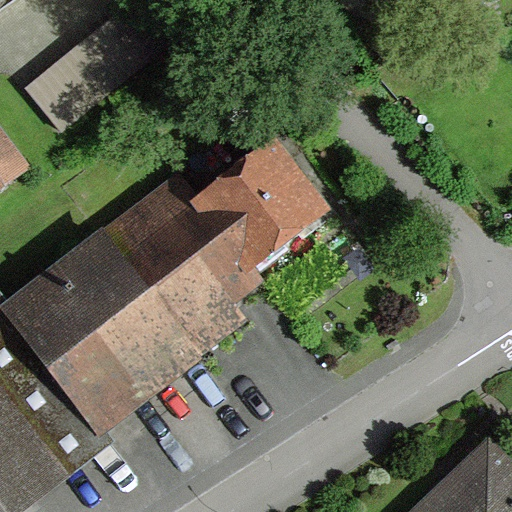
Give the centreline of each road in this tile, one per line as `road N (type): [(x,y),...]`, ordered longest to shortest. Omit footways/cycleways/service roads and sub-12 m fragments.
road 1 (residential): [(234,0),(511,300)]
road 2 (residential): [(214,511),(511,315)]
